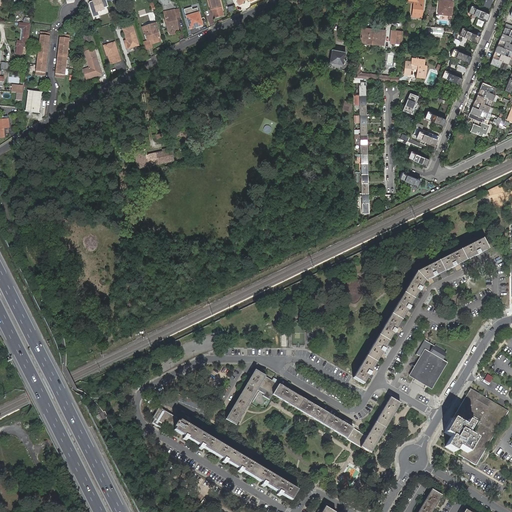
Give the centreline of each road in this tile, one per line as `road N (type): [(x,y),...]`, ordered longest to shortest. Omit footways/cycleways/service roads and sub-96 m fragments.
road 1 (residential): [(277,0),(170,51),(0,153)]
road 2 (residential): [(377,380),(357,409),(346,409),(262,359),(208,358),(138,396)]
road 3 (motorway): [(120,511),(0,276)]
road 4 (motorway): [(0,312),(99,511)]
road 5 (residential): [(287,511),(148,429),(135,408),(138,396)]
road 6 (residential): [(437,175),(501,0)]
road 7 (residential): [(419,309),(443,319),(493,294),(488,263),(429,291)]
road 8 (residential): [(56,108),(50,109),(55,31),(79,0)]
